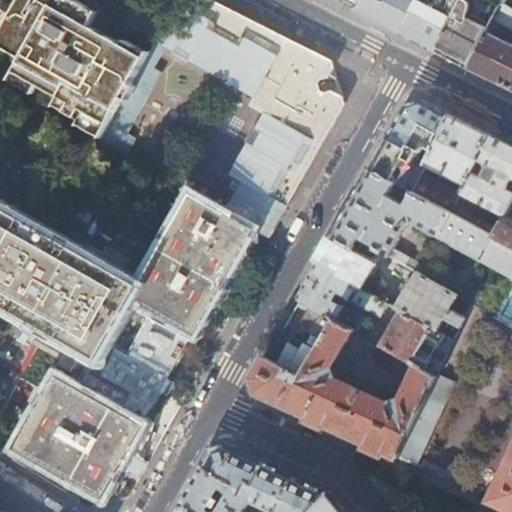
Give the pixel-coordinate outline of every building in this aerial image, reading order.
[(0,0),(0,27),(4,30),(0,37),(0,45),(23,58),(11,80),(33,92),(38,83),(60,96),(55,104),(81,119),(79,123),(101,136),(148,52),(125,39),(123,43),(102,31),(90,24),(98,11),(77,0),(0,0)] [(242,181),(224,212),(255,229),(270,238),(281,218),(344,102),(342,96),(330,89),(328,83),(327,77),(333,67),(331,60),(321,55),(213,0),(177,0),(153,44),(253,97),(249,105),(264,113),(229,174),(242,181)] [(361,0),(358,6),(356,11),(378,22),(401,34),(418,0),(361,0)] [(435,51),(461,0),(445,0),(418,0),(401,34),(428,47),(435,51)] [(489,32),(504,3),(499,0),(461,0),(435,51),(444,56),(459,63),(470,68),(489,32)] [(504,3),(489,32),(497,36),(504,23),(511,27),(511,7),(505,3),(504,3)] [(511,43),(497,36),(489,32),(470,68),(505,86),(511,89),(511,43)] [(437,138),(450,114),(428,103),(423,100),(414,103),(408,105),(401,118),(372,170),(411,191),(421,173),(423,169),(412,163),(416,154),(409,150),(411,145),(420,149),(420,151),(429,156),(438,139),(437,138)] [(455,117),(450,114),(437,138),(438,139),(429,156),(427,160),(427,161),(426,165),(465,184),(478,159),(477,158),(490,135),(455,117)] [(511,145),(495,137),(490,135),(477,158),(478,159),(465,184),(461,192),(491,206),(483,221),(462,209),(465,203),(457,200),(451,213),(452,213),(494,236),(504,216),(507,209),(511,199),(511,145)] [(411,191),(372,170),(350,208),(334,237),(372,259),(378,248),(385,252),(419,271),(423,264),(394,248),(407,227),(413,221),(435,233),(435,234),(439,236),(452,213),(451,213),(411,191)] [(461,193),(421,173),(411,191),(451,213),(457,200),(461,193)] [(153,308),(196,333),(213,303),(217,297),(220,291),(236,262),(238,259),(240,256),(255,229),(224,212),(191,194),(141,285),(134,298),(151,307),(153,308)] [(0,204),(0,301),(100,358),(134,298),(141,285),(0,204)] [(511,245),(494,236),(452,213),(439,236),(472,255),(480,259),(511,276),(511,245)] [(511,220),(504,216),(494,236),(511,245),(511,220)] [(379,263),(385,252),(378,248),(372,259),(334,237),(331,242),(319,263),(358,285),(367,290),(372,281),(364,277),(373,260),(379,263)] [(358,285),(319,263),(309,281),(299,299),(303,301),(336,319),(349,326),(357,313),(343,304),(342,305),(334,300),(339,291),(348,296),(347,297),(350,299),(358,285)] [(397,307),(403,310),(439,330),(446,317),(462,327),(467,319),(451,310),(459,295),(419,271),(397,307)] [(385,290),(372,281),(367,290),(380,297),(385,290)] [(367,290),(358,285),(350,299),(383,318),(391,304),(380,297),(367,290)] [(511,285),(502,303),(495,316),(511,325),(511,285)] [(477,305),(495,316),(502,303),(485,293),(477,305)] [(302,377),(336,319),(303,301),(289,325),(286,332),(283,336),(271,359),(302,377)] [(196,333),(153,308),(101,401),(144,425),(152,410),(173,374),(179,363),(191,343),(193,338),(196,333)] [(456,340),(439,330),(403,310),(381,345),(437,376),(444,363),(433,357),(434,356),(421,349),(426,342),(438,348),(439,347),(449,353),(456,340)] [(355,330),(349,326),(336,319),(302,377),(271,359),(266,356),(259,369),(254,378),(256,385),(258,393),(347,434),(398,458),(423,406),(437,376),(381,345),(378,343),(373,353),(413,375),(401,399),(390,404),(383,400),(385,395),(346,377),(344,382),(335,378),(332,369),(355,330)] [(437,376),(423,406),(436,413),(452,385),(437,376)] [(128,452),(144,425),(101,401),(58,377),(19,447),(104,495),(128,452)] [(436,413),(423,406),(398,458),(411,464),(436,413)] [(144,425),(128,452),(135,456),(141,459),(144,461),(158,413),(152,410),(144,425)] [(214,449),(204,466),(236,484),(231,493),(223,505),(218,511),(244,511),(251,501),(244,497),(251,482),(258,485),(267,462),(246,452),(228,444),(221,446),(214,449)] [(511,455),(490,501),(511,511),(511,455)] [(288,472),(267,462),(258,485),(251,482),(244,497),(251,501),(252,502),(273,511),(310,511),(330,491),(288,472)] [(222,487),(231,493),(236,484),(204,466),(192,487),(182,505),(194,511),(218,511),(223,505),(215,499),(222,487)] [(346,511),(330,491),(310,511),(346,511)]
